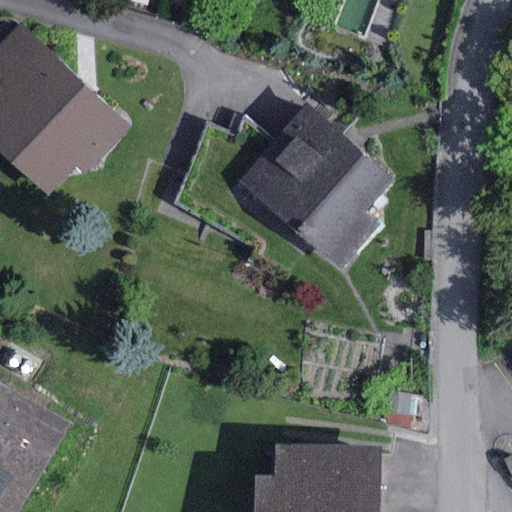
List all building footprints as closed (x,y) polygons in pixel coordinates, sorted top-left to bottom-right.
[(142,128),(28,20),(0,49),(0,131),(2,133),(0,135),(0,142),(56,195),(89,161),(100,171),(142,128)] [(280,147),(248,183),(287,218),(346,271),(385,228),(369,213),(396,183),(314,110),(280,147)] [(248,183),(280,147),(246,117),(241,134),(211,123),(178,200),(258,250),(287,218),(248,183)] [(26,511),(77,421),(0,378),(0,511),(26,511)] [(190,381),(177,424),(219,437),(232,393),(190,381)] [(387,511),(387,448),(285,448),(285,480),(267,480),(267,511),(387,511)]
